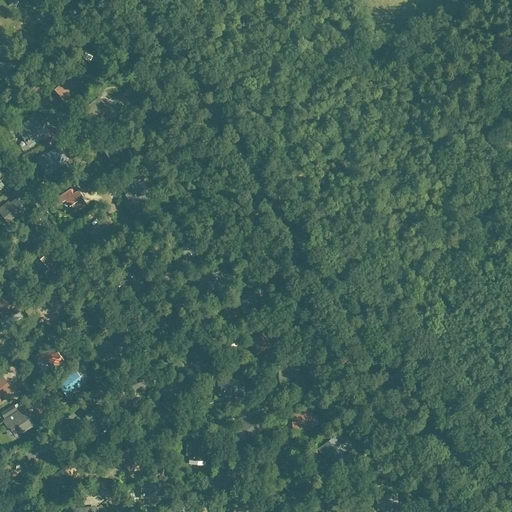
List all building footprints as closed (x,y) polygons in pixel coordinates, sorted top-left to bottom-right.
[(91,57),(87,61),(92,66),(96,62),(91,57)] [(60,104),(78,89),(68,78),(54,90),(60,97),(57,100),(60,104)] [(90,124),(108,110),(99,98),(84,109),(90,117),(86,119),(90,124)] [(29,144),(45,134),(37,123),(22,134),(29,144)] [(130,154),(122,142),(107,152),(112,160),(108,162),(111,167),(124,159),(126,158),(126,157),(130,154)] [(50,171),(65,160),(58,149),(42,160),(50,171)] [(134,182),(124,190),(129,196),(127,198),(130,202),(129,204),(126,207),(129,211),(134,218),(141,212),(139,209),(146,203),(145,202),(146,201),(146,200),(147,199),(134,182)] [(71,206),(83,198),(79,191),(77,192),(74,187),(58,198),(61,203),(66,200),(71,206)] [(0,213),(7,223),(22,212),(15,201),(0,211),(0,213)] [(97,242),(113,230),(105,220),(89,231),(97,242)] [(25,249),(40,238),(32,227),(17,239),(25,249)] [(184,264),(201,251),(193,240),(179,250),(184,257),(181,260),(184,264)] [(52,275),(63,266),(52,251),(45,256),(42,253),(38,256),(52,275)] [(139,286),(145,281),(135,270),(129,275),(130,276),(126,280),(139,295),(143,291),(139,286)] [(201,297),(216,285),(208,275),(193,286),(201,297)] [(0,308),(7,319),(23,308),(15,297),(0,307),(0,308)] [(96,324),(101,306),(89,302),(83,320),(96,324)] [(227,325),(242,313),(234,302),(219,314),(227,325)] [(65,313),(69,318),(73,315),(69,310),(65,313)] [(164,335),(179,323),(171,313),(156,325),(164,335)] [(256,356),(274,342),(265,330),(251,342),(256,349),(253,351),(256,356)] [(109,358),(125,347),(117,336),(101,347),(109,358)] [(202,368),(213,358),(200,345),(193,351),(190,348),(186,352),(202,368)] [(51,346),(34,357),(38,363),(44,359),(48,364),(51,362),(54,367),(63,361),(60,356),(59,357),(55,350),(54,351),(51,346)] [(132,391),(148,380),(140,369),(125,380),(132,391)] [(68,394),(83,383),(75,373),(60,384),(68,394)] [(281,390),(299,386),(297,373),(278,377),(281,390)] [(0,403),(14,393),(0,374),(0,403)] [(224,395),(243,391),(240,378),(222,382),(224,395)] [(175,416),(185,406),(171,393),(165,400),(162,397),(158,401),(175,416)] [(14,405),(1,413),(4,418),(17,410),(14,405)] [(97,431),(108,422),(97,408),(90,413),(87,410),(83,413),(97,431)] [(17,435),(33,425),(26,413),(16,419),(13,415),(7,419),(17,435)] [(293,430),(312,427),(310,414),(291,417),(293,430)] [(249,437),(265,427),(259,416),(242,425),(249,437)] [(334,461),(345,454),(334,438),(318,449),(325,459),(330,456),(334,461)] [(186,443),(185,456),(191,457),(191,458),(204,459),(205,440),(192,439),(192,443),(186,443)] [(34,465),(50,455),(44,443),(27,453),(34,465)] [(280,468),(290,460),(278,445),(268,454),(280,468)] [(129,472),(140,463),(129,449),(122,454),(119,451),(115,454),(129,472)] [(55,492),(71,482),(64,471),(48,481),(55,492)] [(219,493),(235,482),(227,471),(212,482),(219,493)] [(306,498),(308,485),(289,482),(287,495),(306,498)] [(162,498),(162,485),(143,485),(143,498),(162,498)] [(383,511),(396,511),(395,495),(376,496),(378,511),(383,511)]
